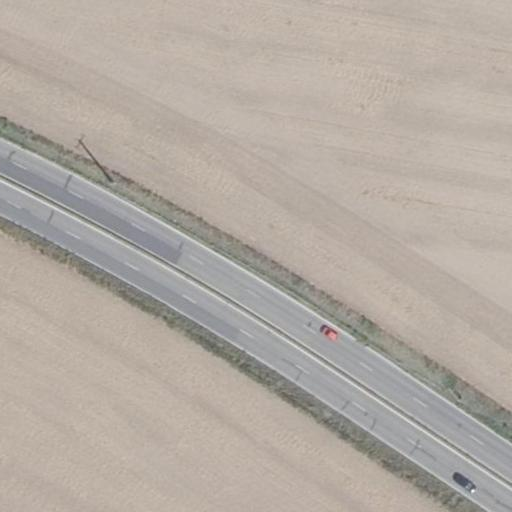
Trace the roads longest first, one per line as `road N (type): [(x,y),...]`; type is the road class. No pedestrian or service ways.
road 1 (primary): [(0,193),(168,285),(511,511)]
road 2 (primary): [(511,467),(186,256),(0,158)]
